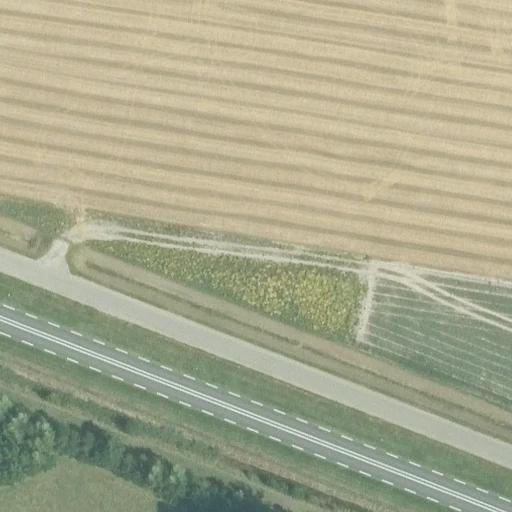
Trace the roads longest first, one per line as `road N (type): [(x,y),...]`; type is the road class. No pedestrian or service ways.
road 1 (unclassified): [(0,261),(511,455)]
road 2 (primary): [(0,319),(489,511)]
